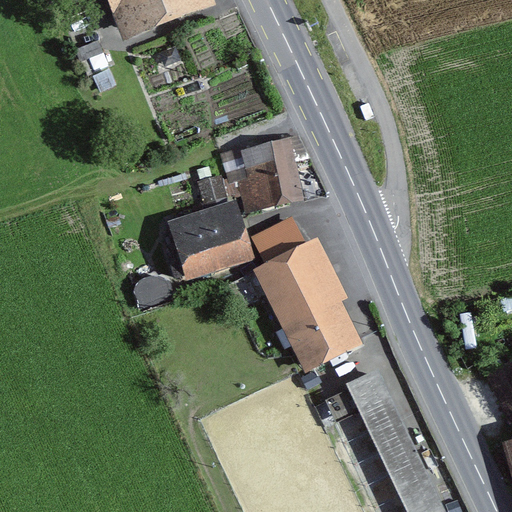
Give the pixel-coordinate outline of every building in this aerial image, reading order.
[(84,0),(75,0),(56,8),(61,22),(89,10),(84,0)] [(198,0),(121,0),(133,29),(200,3),(198,0)] [(281,143),(246,152),(253,178),(239,181),(247,212),(261,209),(260,202),(298,195),(290,158),(285,159),(281,143)] [(219,177),(200,183),(205,202),(225,197),(219,177)] [(210,220),(170,233),(176,254),(170,256),(177,278),(246,256),(230,206),(208,213),(210,220)] [(290,222),(254,240),(267,265),(242,278),(253,301),(274,291),(311,364),(352,344),(290,222)] [(511,363),(509,357),(480,369),(502,419),(511,414),(511,363)] [(353,388),(411,511),(441,511),(377,377),(353,388)] [(352,391),(337,397),(345,417),(360,411),(352,391)] [(511,428),(495,432),(511,507),(511,428)]
